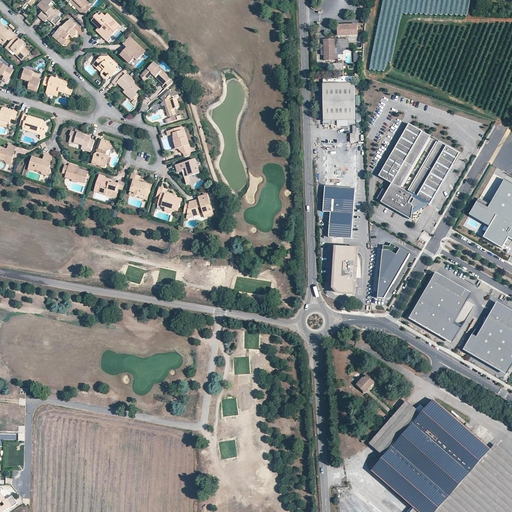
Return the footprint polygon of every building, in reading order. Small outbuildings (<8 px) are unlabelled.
[(43,12),(42,13),(38,17),(44,23),(48,19),(49,17),(51,19),(50,20),(55,25),(59,22),(62,18),(57,15),(60,13),(56,9),(54,11),(48,6),(51,3),(48,0),(42,0),(40,3),(38,5),(42,9),(41,10),(43,12)] [(87,0),(72,0),(71,2),(77,8),(78,7),(79,8),(78,9),(84,15),(91,8),(87,4),(85,3),(87,0)] [(389,73),(402,6),(394,4),(393,9),(381,7),(369,69),(389,73)] [(100,29),(106,24),(109,27),(104,32),(101,35),(106,40),(117,30),(113,25),(115,22),(107,14),(105,17),(102,14),(99,16),(97,14),(94,17),(95,18),(92,21),(99,28),(100,29)] [(72,37),(76,33),(76,29),(74,28),(76,24),(71,19),(64,27),(59,22),(55,25),(53,28),(57,32),(53,36),(58,41),(64,41),(66,39),(69,35),(72,37)] [(2,28),(3,27),(0,23),(0,40),(1,40),(4,43),(8,40),(13,34),(9,30),(8,31),(7,33),(2,28)] [(100,29),(104,32),(109,27),(106,24),(100,29)] [(357,36),(356,26),(338,26),(338,36),(357,36)] [(16,36),(13,34),(8,40),(11,42),(16,37),(16,36)] [(22,55),(25,57),(29,53),(24,48),(23,50),(21,48),(22,47),(24,45),(16,37),(11,42),(6,48),(10,52),(12,49),(16,53),(15,54),(19,58),(22,55)] [(125,57),(124,58),(129,63),(134,58),(137,60),(141,56),(141,53),(137,49),(140,46),(130,37),(124,43),(129,47),(128,48),(127,48),(121,54),(125,57)] [(347,48),(347,40),(326,40),(326,44),(323,44),(323,46),(320,46),(320,55),(323,55),(323,61),(333,61),(333,55),(331,55),(331,49),(333,49),(347,48)] [(145,51),(140,46),(137,49),(141,53),(141,56),(145,51)] [(108,62),(111,59),(106,54),(101,56),(99,58),(102,60),(99,64),(101,65),(98,69),(102,72),(102,75),(105,78),(108,78),(109,76),(112,73),(113,74),(113,75),(117,70),(112,66),(110,64),(109,66),(107,64),(108,62)] [(93,64),(98,69),(101,65),(99,64),(102,60),(99,58),(93,64)] [(0,71),(6,74),(4,77),(2,80),(6,82),(13,70),(1,63),(0,61),(0,71)] [(166,83),(164,85),(163,86),(166,89),(173,82),(167,77),(168,76),(162,70),(161,71),(158,68),(158,67),(154,63),(149,69),(148,68),(141,76),(144,82),(152,74),(154,72),(160,78),(161,77),(164,79),(163,81),(166,83)] [(37,78),(39,79),(40,74),(33,73),(34,71),(25,69),(25,72),(21,71),(19,78),(22,79),(23,77),(27,78),(26,80),(31,82),(30,84),(29,86),(38,89),(40,81),(36,80),(37,78)] [(152,74),(164,85),(166,83),(163,81),(164,79),(161,77),(160,78),(154,72),(152,74)] [(126,90),(134,98),(137,95),(135,93),(138,90),(132,84),(134,81),(126,74),(124,76),(121,73),(112,82),(116,85),(118,83),(126,90)] [(57,81),(52,79),(46,77),(43,84),(49,86),(47,90),(58,93),(59,91),(60,89),(66,90),(67,87),(68,84),(62,82),(62,80),(58,79),(57,81)] [(323,84),(324,122),(337,121),(349,121),(355,121),(356,121),(355,83),(323,84)] [(132,100),(134,98),(126,90),(124,92),(132,100)] [(173,100),(170,90),(161,98),(162,103),(159,104),(159,106),(163,106),(167,117),(168,116),(168,117),(174,115),(175,114),(173,109),(180,107),(179,103),(178,103),(176,99),(173,100)] [(5,121),(10,122),(11,118),(14,119),(17,112),(9,109),(8,111),(2,109),(0,108),(0,120),(5,122),(5,121)] [(41,135),(44,136),(47,127),(45,124),(42,125),(41,124),(41,122),(28,118),(29,116),(23,114),(21,123),(24,124),(24,126),(26,127),(25,128),(27,130),(33,132),(34,131),(36,126),(37,125),(38,125),(39,128),(37,134),(41,135)] [(174,115),(168,117),(169,120),(164,122),(165,125),(170,123),(176,122),(175,119),(174,115)] [(43,121),(29,116),(28,118),(41,122),(41,124),(42,125),(45,124),(43,121)] [(396,196),(430,137),(409,125),(379,176),(392,184),(387,192),(396,196)] [(183,154),(190,152),(191,151),(188,142),(185,139),(184,136),(183,135),(180,132),(179,128),(167,132),(168,136),(173,134),(175,141),(174,141),(175,145),(178,144),(179,147),(179,148),(180,149),(179,150),(183,154)] [(81,133),(76,132),(72,131),(71,135),(72,136),(70,142),(75,144),(76,142),(84,145),(88,146),(87,148),(92,149),(95,140),(91,139),(91,138),(86,136),(86,135),(81,133)] [(107,151),(113,148),(108,141),(103,140),(99,150),(101,151),(99,152),(98,153),(95,155),(93,163),(105,167),(107,162),(105,162),(107,155),(106,155),(107,151)] [(430,205),(459,154),(438,142),(404,201),(412,205),(416,198),(430,205)] [(357,189),(355,143),(349,144),(338,144),(324,144),(325,185),(325,187),(357,189)] [(7,161),(12,162),(15,153),(14,153),(16,147),(9,145),(8,150),(7,152),(4,150),(4,149),(0,147),(0,159),(1,161),(4,162),(7,161)] [(30,167),(34,168),(36,172),(40,173),(43,171),(48,173),(51,164),(50,164),(52,157),(45,155),(43,161),(40,161),(41,159),(33,157),(30,167)] [(184,178),(189,176),(199,173),(195,160),(176,166),(177,171),(182,169),(183,172),(184,178)] [(81,179),(85,181),(88,172),(78,168),(75,168),(76,166),(70,164),(69,166),(65,165),(63,172),(67,174),(66,174),(71,176),(73,179),(78,181),(81,179)] [(141,196),(147,198),(151,185),(146,183),(145,184),(143,183),(138,182),(140,177),(132,174),(130,181),(133,182),(131,188),(134,189),(134,192),(139,193),(141,196)] [(107,191),(106,193),(111,195),(113,191),(116,192),(116,191),(118,192),(119,190),(118,190),(119,188),(123,190),(125,183),(119,181),(118,184),(113,182),(112,184),(110,183),(110,181),(111,180),(105,178),(105,176),(100,175),(95,189),(99,191),(100,191),(101,189),(107,191)] [(478,198),(468,214),(489,226),(483,237),(501,248),(507,237),(511,239),(511,183),(504,179),(489,204),(478,198)] [(165,210),(172,212),(173,210),(178,211),(181,200),(176,198),(176,199),(172,198),(173,197),(166,195),(166,193),(167,190),(159,187),(156,196),(160,197),(158,205),(166,208),(165,210)] [(357,189),(325,187),(324,192),(322,211),(330,212),(329,237),(352,238),(356,189),(357,189)] [(146,199),(147,198),(141,196),(139,193),(134,192),(134,189),(131,188),(129,194),(146,199)] [(95,189),(94,191),(116,198),(118,192),(116,191),(116,192),(113,191),(111,195),(106,193),(107,191),(101,189),(100,191),(99,191),(95,189)] [(387,192),(383,189),(377,199),(410,218),(412,206),(412,205),(404,201),(396,196),(387,192)] [(195,203),(194,201),(190,202),(189,205),(185,204),(184,213),(188,214),(188,215),(197,212),(197,209),(201,208),(203,217),(212,214),(206,196),(198,198),(199,200),(199,202),(195,203)] [(411,220),(414,207),(412,206),(410,218),(377,199),(377,200),(411,220)] [(412,254),(393,243),(391,246),(385,245),(381,285),(379,298),(386,299),(394,284),(412,254)] [(336,246),(333,287),(338,293),(358,295),(360,247),(336,246)] [(467,300),(471,292),(435,272),(431,279),(437,283),(440,277),(464,291),(461,297),(467,300)] [(440,277),(437,283),(431,279),(413,310),(414,311),(411,317),(452,341),(455,335),(456,336),(460,328),(453,324),(454,321),(467,300),(461,297),(464,291),(440,277)] [(511,310),(496,301),(490,311),(496,314),(500,308),(511,314),(511,310)] [(511,314),(500,308),(496,314),(490,311),(482,326),(511,342),(511,314)] [(452,341),(411,317),(414,311),(413,310),(409,318),(452,343),(456,336),(455,335),(452,341)] [(511,362),(511,342),(482,326),(475,337),(471,334),(467,340),(468,341),(464,348),(505,372),(510,364),(511,365),(511,362)] [(505,374),(511,365),(510,364),(505,372),(464,348),(468,341),(467,340),(462,349),(505,374)] [(375,383),(366,375),(357,385),(365,394),(375,383)] [(421,415),(385,457),(372,472),(414,509),(418,511),(511,511),(511,468),(491,450),(434,400),(426,410),(424,412),(421,415)] [(421,415),(407,402),(369,444),(385,457),(421,415)] [(511,459),(496,445),(491,450),(511,468),(511,459)] [(0,489),(0,511),(3,511),(10,508),(11,508),(17,504),(12,496),(5,501),(1,496),(1,489),(0,489)]
